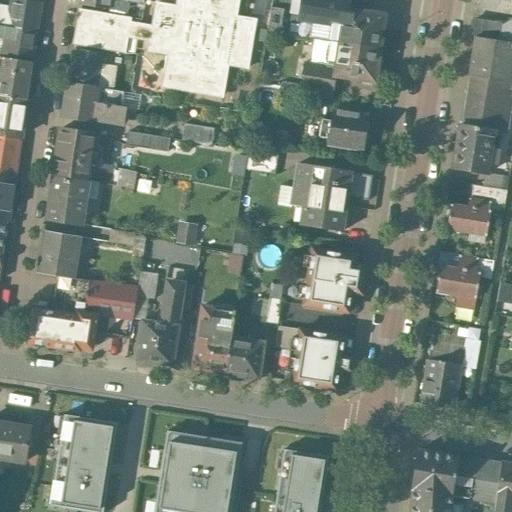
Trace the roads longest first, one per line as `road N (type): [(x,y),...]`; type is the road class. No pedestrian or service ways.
road 1 (residential): [(384,420),(453,0)]
road 2 (residential): [(2,363),(384,420)]
road 3 (residential): [(58,0),(2,363)]
road 4 (residential): [(384,420),(511,441)]
